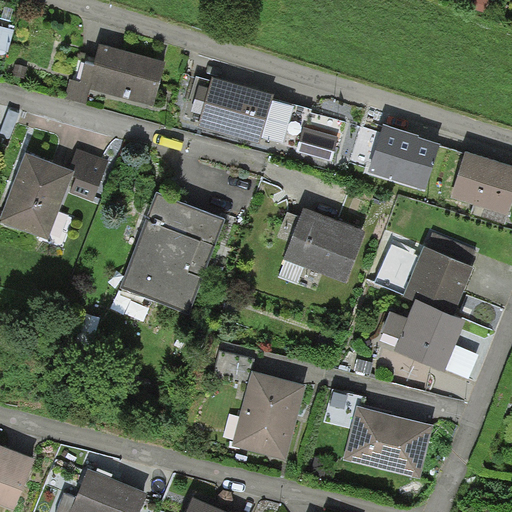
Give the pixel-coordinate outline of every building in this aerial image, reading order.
[(14,31),(0,26),(0,50),(8,53),(14,31)] [(165,64),(100,46),(97,57),(94,67),(85,64),(80,83),(70,80),(65,98),(86,105),(91,90),(153,107),(165,64)] [(242,88),(212,80),(199,127),(260,145),(274,97),(242,88)] [(376,147),(381,130),(365,124),(359,141),(376,147)] [(338,138),(304,128),(297,152),(332,162),(338,138)] [(424,141),(383,128),(369,173),(426,191),(440,146),(424,141)] [(75,179),(71,192),(93,200),(108,161),(77,149),(69,170),(75,173),(73,178),(75,179)] [(511,167),(508,166),(466,153),(451,199),(508,217),(511,206),(511,167)] [(69,170),(26,154),(0,219),(0,224),(48,243),(73,178),(75,173),(69,170)] [(225,222),(156,196),(121,290),(189,316),(225,222)] [(326,218),(303,209),(284,261),(347,284),(366,233),(326,218)] [(475,271),(424,248),(401,300),(414,306),(416,302),(454,319),(475,271)] [(466,324),(454,319),(416,302),(414,306),(408,319),(399,340),(395,350),(444,372),(446,369),(457,345),(466,324)] [(399,340),(408,319),(391,313),(383,333),(399,340)] [(479,354),(457,345),(446,369),(469,379),(479,354)] [(254,361),(220,352),(214,377),(247,386),(254,361)] [(279,380),(252,373),(232,447),(287,461),(306,387),(279,380)] [(387,416),(357,409),(344,461),(420,479),(433,427),(387,416)] [(5,449),(0,447),(0,504),(15,511),(35,461),(32,460),(33,458),(9,449),(8,451),(5,449)] [(129,488),(88,471),(77,499),(65,494),(57,511),(140,511),(148,495),(129,488)] [(221,511),(193,500),(187,511),(221,511)]
